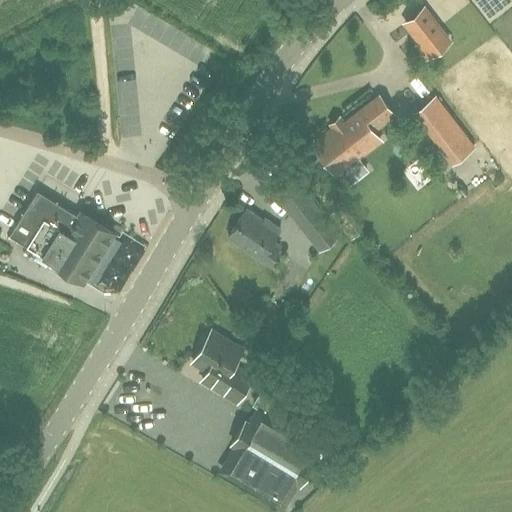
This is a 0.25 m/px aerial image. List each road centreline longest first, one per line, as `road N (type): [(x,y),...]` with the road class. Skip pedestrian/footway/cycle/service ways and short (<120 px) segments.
road 1 (tertiary): [(4,511),(203,195)]
road 2 (tertiary): [(203,195),(301,36),(338,0)]
road 3 (unclassified): [(203,195),(0,133)]
